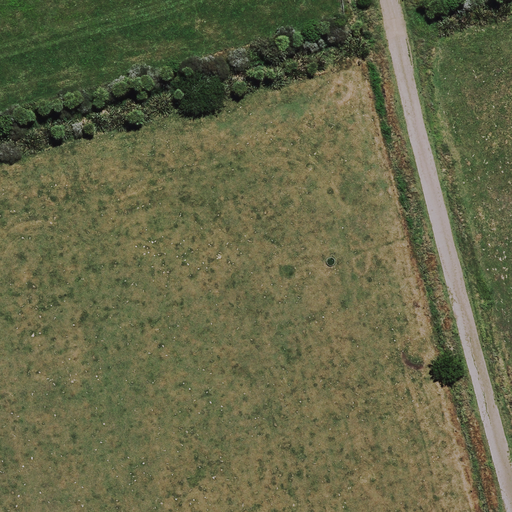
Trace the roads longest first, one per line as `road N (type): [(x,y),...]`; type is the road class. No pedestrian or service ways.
road 1 (track): [(507,511),(379,0)]
road 2 (track): [(0,155),(511,27)]
